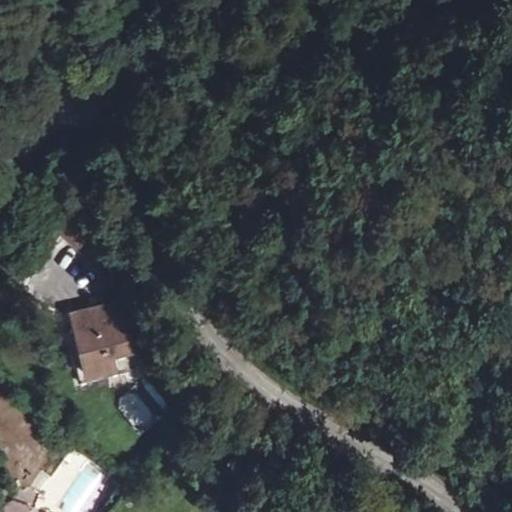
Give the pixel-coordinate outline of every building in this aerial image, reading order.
[(54,235),(100,267),(119,241),(73,209),(54,235)] [(98,272),(58,242),(47,266),(90,299),(102,284),(98,272)] [(116,301),(69,315),(86,372),(113,364),(110,356),(131,350),(116,301)] [(82,383),(136,371),(131,350),(110,356),(113,364),(86,372),(76,369),(82,383)] [(23,511),(26,507),(7,500),(0,511),(23,511)]
